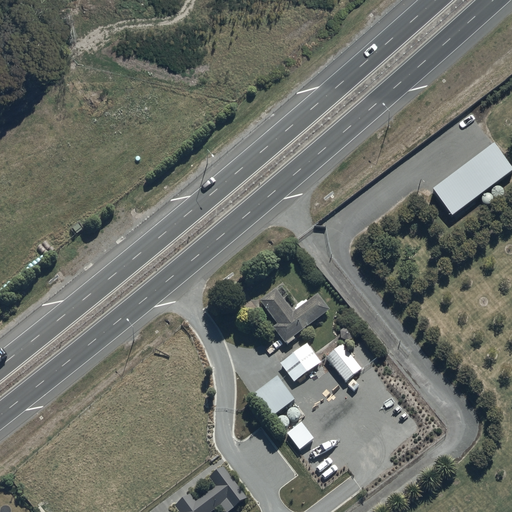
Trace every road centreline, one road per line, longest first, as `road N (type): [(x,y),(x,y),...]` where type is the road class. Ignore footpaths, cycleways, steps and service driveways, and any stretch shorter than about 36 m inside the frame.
road 1 (trunk): [(493,0),(0,414)]
road 2 (trunk): [(0,366),(435,0)]
